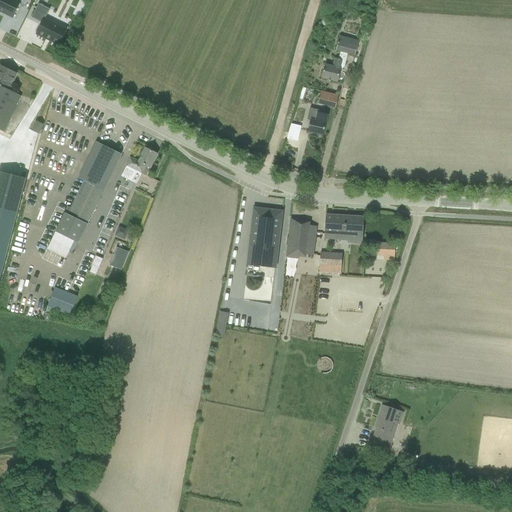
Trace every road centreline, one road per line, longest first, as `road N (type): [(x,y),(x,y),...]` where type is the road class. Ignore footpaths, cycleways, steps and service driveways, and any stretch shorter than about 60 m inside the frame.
road 1 (secondary): [(420,200),(282,185),(0,48)]
road 2 (unclassified): [(318,511),(420,200)]
road 3 (track): [(260,176),(316,0)]
